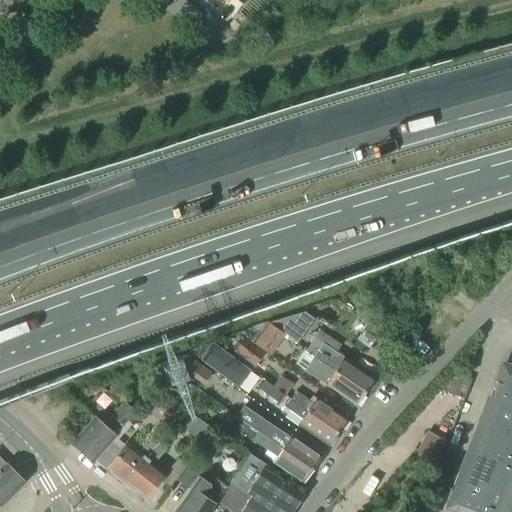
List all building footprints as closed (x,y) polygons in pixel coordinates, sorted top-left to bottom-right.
[(304,313),(270,323),(296,344),(313,319),(304,313)] [(267,323),(239,334),(253,344),(269,356),(284,335),(267,323)] [(253,368),(263,355),(243,339),(233,352),(253,368)] [(313,357),(364,391),(373,378),(322,343),(317,349),(310,344),(304,352),(312,357),(312,358),(313,357)] [(212,344),(200,361),(238,389),(250,372),(212,344)] [(187,355),(179,367),(203,384),(211,373),(187,355)] [(355,405),(364,391),(313,357),(312,358),(304,371),(325,385),(355,405)] [(511,403),(511,369),(504,366),(492,395),(511,403)] [(117,403),(134,384),(125,376),(108,395),(117,403)] [(178,394),(186,385),(175,376),(168,385),(178,394)] [(470,381),(460,377),(453,397),(463,401),(470,381)] [(271,398),(276,391),(265,383),(260,391),(271,398)] [(169,428),(183,409),(156,390),(143,409),(169,428)] [(271,398),(278,403),(283,396),(276,391),(271,398)] [(312,404),(295,392),(289,400),(307,411),(306,412),(337,432),(346,418),(316,398),(312,404)] [(507,434),(511,421),(511,403),(492,395),(481,423),(507,434)] [(327,446),(337,432),(306,412),(307,411),(289,400),(284,408),(301,420),(297,426),(327,446)] [(114,436),(135,413),(124,403),(103,426),(95,419),(71,445),(92,463),(115,437),(114,436)] [(242,409),(236,418),(261,436),(311,470),(321,456),(291,436),(287,442),(255,420),(256,419),(242,409)] [(204,445),(214,431),(185,411),(176,425),(204,445)] [(236,418),(228,413),(223,421),(229,425),(228,426),(242,436),(243,435),(276,457),(272,463),(302,484),(311,470),(261,436),(236,418)] [(496,461),(507,434),(481,423),(470,451),(496,461)] [(413,458),(430,468),(445,442),(428,432),(413,458)] [(511,467),(511,435),(507,434),(496,461),(511,467)] [(124,485),(157,443),(150,438),(139,453),(126,443),(105,470),(124,485)] [(145,500),(165,474),(153,464),(164,449),(157,443),(124,485),(145,500)] [(485,489),(496,461),(470,451),(459,479),(485,489)] [(291,511),(303,495),(266,470),(268,467),(249,454),(230,483),(245,493),(246,491),(250,494),(239,510),(241,511),(291,511)] [(6,465),(0,458),(0,506),(1,507),(25,484),(6,465)] [(208,485),(200,480),(195,477),(203,466),(192,459),(177,481),(187,488),(188,488),(192,490),(177,511),(210,511),(217,502),(225,490),(211,480),(208,485)] [(511,500),(511,497),(511,467),(496,461),(485,489),(511,500)] [(457,511),(476,511),(485,489),(459,479),(448,508),(457,511)] [(245,493),(230,483),(225,490),(217,502),(231,511),(241,511),(239,510),(250,494),(246,491),(245,493)] [(506,511),(511,500),(485,489),(476,511),(506,511)]
